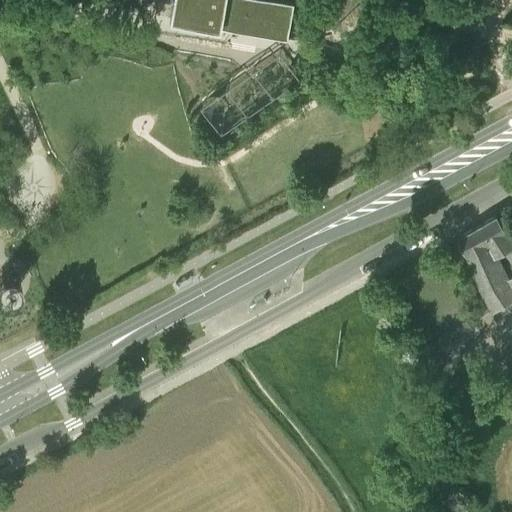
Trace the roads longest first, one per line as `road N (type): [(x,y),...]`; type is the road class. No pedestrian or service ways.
road 1 (residential): [(0,455),(224,344),(511,185)]
road 2 (secondary): [(146,324),(511,133)]
road 3 (secondary): [(0,422),(146,324)]
road 4 (secondary): [(146,324),(0,394)]
